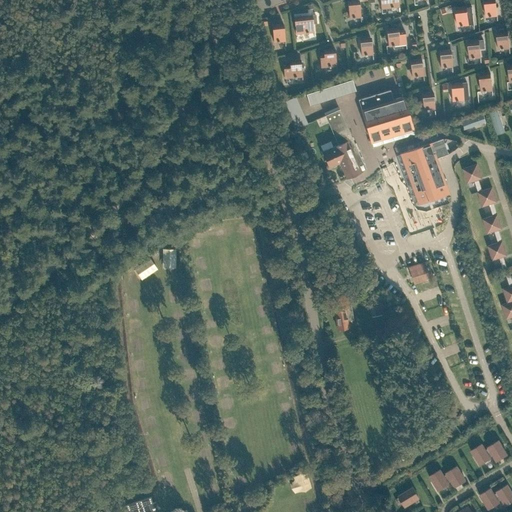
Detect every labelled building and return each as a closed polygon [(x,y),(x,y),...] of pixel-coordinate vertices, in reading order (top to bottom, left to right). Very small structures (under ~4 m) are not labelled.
[(356,0),(347,1),(349,18),(360,17),(360,22),(361,22),(359,2),(356,2),(356,0)] [(379,0),(381,8),(391,7),(391,8),(393,8),(393,7),(398,6),(399,11),(397,0),(379,0)] [(495,0),(483,0),(486,17),(489,16),(489,17),(491,17),(491,16),(496,16),(497,21),(495,0)] [(464,8),(455,9),(457,26),(460,26),(461,26),(463,26),(462,25),(473,24),(474,29),(471,7),(464,8)] [(300,16),(293,17),(295,34),(302,33),(306,33),(308,33),(308,32),(313,32),(314,37),(313,23),(316,23),(315,14),(309,15),(300,16)] [(283,24),(271,25),(273,42),(284,41),(285,46),(283,24)] [(397,28),(386,29),(388,46),(405,44),(406,49),(404,30),(398,31),(397,28)] [(499,32),(496,32),(498,49),(509,48),(509,53),(510,53),(508,31),(504,32),(503,29),(499,29),(499,32)] [(368,37),(359,38),(361,55),(372,54),(372,61),(373,61),(371,39),(368,39),(368,37)] [(479,40),(467,41),(469,58),(480,57),(481,64),(480,48),(484,48),(483,40),(479,41),(479,40)] [(323,52),(319,52),(320,67),(328,66),(328,67),(330,67),(330,66),(335,66),(336,71),(336,70),(334,49),(323,50),(323,52)] [(450,50),(439,51),(440,68),(451,67),(452,74),(452,73),(450,50)] [(421,58),(409,60),(411,77),(422,75),(423,80),(424,80),(421,58)] [(285,65),(283,65),(284,78),(294,77),(294,78),(296,78),(296,77),(301,76),(302,81),(300,59),(289,60),(289,64),(285,65)] [(479,75),(481,91),(491,90),(492,97),(493,97),(490,73),(479,75)] [(352,78),(306,93),(310,105),(356,90),(352,78)] [(467,82),(450,84),(452,101),(455,100),(456,101),(458,101),(457,100),(468,99),(468,106),(469,106),(467,82)] [(403,132),(413,130),(403,96),(393,99),(390,90),(358,99),(371,142),(379,140),(390,136),(403,132)] [(433,92),(421,93),(423,110),(434,109),(434,116),(435,116),(433,92)] [(338,145),(322,152),(329,167),(339,162),(346,178),(366,169),(362,160),(339,109),(324,115),(338,145)] [(500,110),(491,113),(499,135),(507,132),(500,110)] [(484,114),(462,122),(465,130),(487,123),(484,114)] [(448,153),(442,138),(431,142),(400,154),(411,184),(415,183),(422,202),(449,192),(436,158),(448,153)] [(477,163),(462,168),(468,183),(482,178),(477,163)] [(492,186),(477,191),(482,206),(497,202),(492,186)] [(497,213),(482,218),(487,233),(502,228),(497,213)] [(502,240),(487,245),(492,260),(507,255),(502,240)] [(422,262),(408,266),(414,283),(428,278),(422,262)] [(511,284),(503,288),(507,302),(511,300),(511,284)] [(511,300),(507,302),(501,304),(506,319),(511,316),(511,300)] [(380,302),(369,304),(372,316),(382,314),(382,313),(386,313),(385,303),(380,304),(380,302)] [(342,310),(334,311),(337,329),(348,327),(347,321),(353,319),(350,306),(341,307),(342,310)] [(499,440),(488,447),(496,461),(507,454),(499,440)] [(482,443),(471,450),(479,464),(491,457),(482,443)] [(457,466),(446,473),(455,487),(466,480),(457,466)] [(440,469),(429,476),(438,490),(449,483),(440,469)] [(511,491),(508,485),(496,491),(505,505),(511,501),(511,491)] [(412,487),(398,495),(405,507),(419,498),(412,487)] [(491,488),(480,495),(488,509),(499,502),(491,488)] [(129,511),(157,511),(154,504),(150,505),(148,499),(138,503),(127,507),(129,511)]
